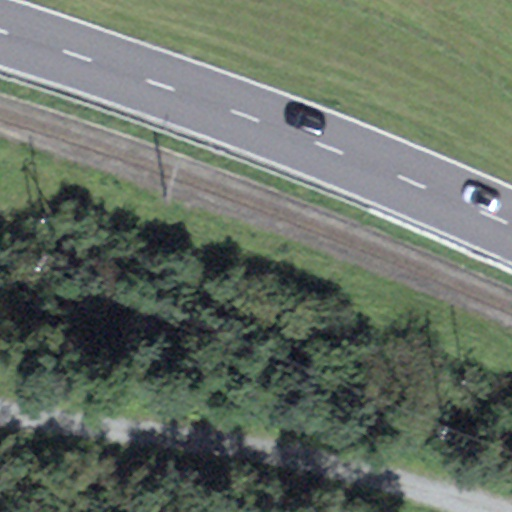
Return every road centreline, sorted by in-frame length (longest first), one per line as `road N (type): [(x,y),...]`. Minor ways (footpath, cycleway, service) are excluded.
road 1 (secondary): [(511,227),(340,152),(0,31)]
road 2 (track): [(0,415),(89,421),(385,473),(487,511)]
